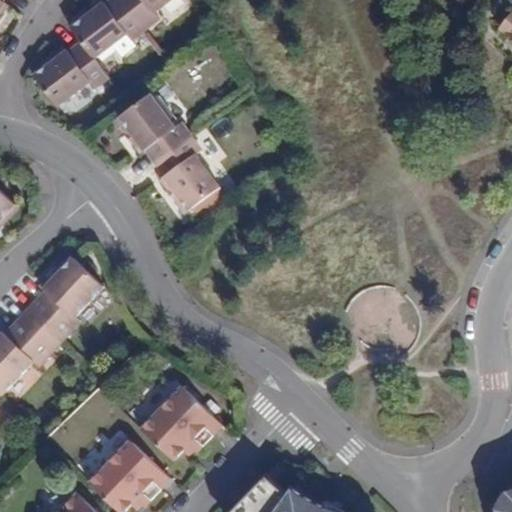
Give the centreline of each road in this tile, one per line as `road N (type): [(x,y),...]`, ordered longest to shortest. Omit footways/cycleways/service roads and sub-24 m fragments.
road 1 (residential): [(301,399),(168,304),(97,183)]
road 2 (residential): [(422,475),(471,448),(488,426),(496,396),(491,323),(511,262)]
road 3 (residential): [(301,399),(190,511)]
road 4 (residential): [(422,475),(367,461),(301,399)]
road 5 (residential): [(97,183),(0,267)]
